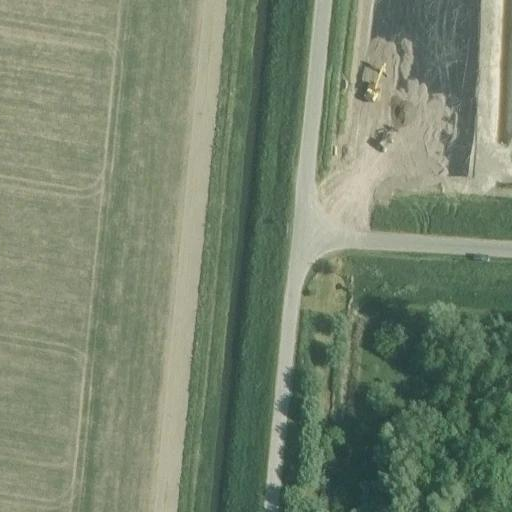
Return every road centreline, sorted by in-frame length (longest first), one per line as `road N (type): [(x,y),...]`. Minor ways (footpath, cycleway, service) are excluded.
road 1 (unclassified): [(272,511),(299,234)]
road 2 (unclassified): [(299,234),(322,0)]
road 3 (unclassified): [(299,234),(511,250)]
